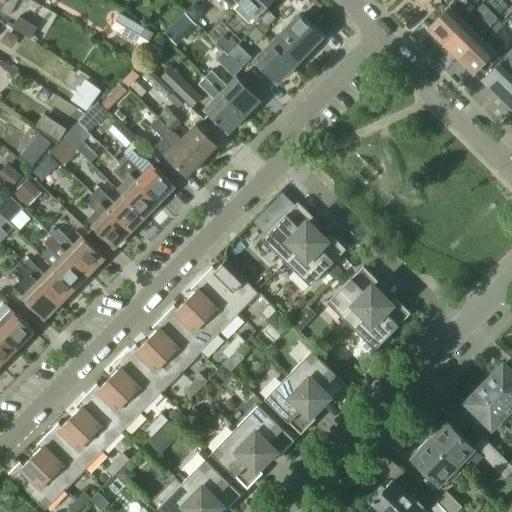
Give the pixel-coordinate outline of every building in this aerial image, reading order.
[(240,0),(233,8),(247,22),(250,21),(251,22),(263,10),(266,8),(265,8),(272,0),(240,0)] [(465,21),(456,12),(468,0),(453,0),(428,27),(443,42),(465,21)] [(501,0),(489,0),(488,2),(499,12),(506,5),(501,0)] [(194,3),(186,11),(194,20),(199,14),(199,9),(194,3)] [(458,57),(497,18),(489,10),(481,18),(483,19),(473,30),(465,21),(443,42),(458,57)] [(145,48),(154,32),(120,13),(111,28),(145,48)] [(314,46),(325,35),(315,25),(313,27),(300,14),(272,43),(293,64),(313,44),(314,46)] [(193,21),(187,15),(177,26),(183,32),(193,21)] [(37,29),(19,18),(13,28),(31,38),(37,29)] [(494,50),(488,45),(506,27),(497,18),(458,57),(473,71),(494,50)] [(255,27),(247,34),(255,41),(262,34),(255,27)] [(227,52),(236,42),(230,37),(227,40),(222,35),(216,41),(227,52)] [(293,64),(272,43),(254,61),(276,82),(293,64)] [(250,57),(237,44),(227,53),(240,66),(250,57)] [(511,47),(481,79),(511,109),(511,107),(511,47)] [(240,66),(227,53),(226,54),(222,50),(215,58),(231,75),(240,66)] [(149,68),(142,75),(164,96),(171,89),(149,68)] [(200,96),(172,68),(162,77),(191,105),(200,96)] [(260,99),(237,76),(227,86),(211,70),(205,77),(243,115),(260,99)] [(127,88),(138,77),(131,71),(121,82),(127,88)] [(243,115),(205,77),(199,83),(215,99),(205,109),(227,131),(243,115)] [(106,110),(125,91),(119,86),(100,104),(106,110)] [(184,102),(177,110),(190,123),(198,116),(184,102)] [(166,109),(158,117),(164,123),(202,160),(216,145),(195,124),(187,132),(179,123),(180,122),(172,115),(166,109)] [(202,160),(164,123),(158,117),(151,124),(164,138),(156,146),(186,176),(202,160)] [(134,137),(117,120),(109,128),(126,145),(134,137)] [(86,138),(77,130),(69,138),(78,146),(86,138)] [(32,166),(50,143),(39,134),(21,157),(32,166)] [(173,186),(152,165),(144,173),(125,154),(118,161),(121,164),(158,201),(173,186)] [(45,182),(61,166),(51,157),(35,173),(45,182)] [(77,162),(69,170),(78,179),(85,171),(77,162)] [(158,201),(121,164),(114,171),(130,187),(122,195),(144,216),(158,201)] [(0,177),(12,187),(20,176),(8,166),(0,176),(0,177)] [(40,194),(27,181),(16,193),(28,206),(40,194)] [(144,216),(122,195),(115,203),(99,187),(92,194),(129,231),(144,216)] [(129,231),(92,194),(85,201),(101,217),(93,225),(114,246),(129,231)] [(0,212),(7,219),(20,206),(9,196),(0,205),(0,212)] [(286,261),(317,229),(308,221),(313,216),(297,201),(262,237),(286,261)] [(103,258),(82,236),(74,245),(57,229),(51,236),(88,273),(103,258)] [(310,284),(345,248),(330,233),(325,237),(317,229),(286,261),(310,284)] [(88,273),(51,236),(44,243),(60,259),(52,267),(74,287),(88,273)] [(74,287),(52,267),(45,274),(28,258),(21,266),(59,302),(74,287)] [(258,292),(225,259),(215,269),(211,265),(200,276),(238,313),(258,292)] [(351,325),(382,293),(373,285),(378,280),(362,265),(327,301),(351,325)] [(59,302),(21,266),(15,272),(21,278),(13,286),(23,296),(44,317),(59,302)] [(238,313),(200,276),(190,287),(194,291),(185,299),(219,332),(238,313)] [(375,348),(410,312),(395,297),(390,301),(382,293),(351,325),(375,348)] [(219,332),(185,299),(177,308),(173,304),(162,315),(199,352),(219,332)] [(34,332),(3,301),(0,304),(0,332),(17,349),(34,332)] [(267,318),(276,310),(269,303),(260,311),(267,318)] [(284,320),(275,312),(267,321),(271,325),(280,325),(284,320)] [(199,352),(162,315),(151,326),(155,330),(147,338),(180,371),(199,352)] [(17,349),(0,332),(0,365),(0,366),(17,349)] [(236,350),(245,341),(238,334),(229,343),(236,350)] [(180,371),(147,338),(139,347),(135,343),(123,354),(161,391),(180,371)] [(228,358),(236,350),(229,343),(221,351),(228,358)] [(347,385),(311,350),(288,374),(319,405),(328,397),(332,401),(347,385)] [(161,391),(123,354),(113,365),(117,369),(108,378),(141,411),(161,391)] [(511,373),(503,365),(486,383),(511,409),(511,373)] [(198,389),(206,380),(199,373),(191,382),(198,389)] [(319,405),(288,374),(264,398),(300,433),(315,418),(311,414),(319,405)] [(141,411),(108,378),(100,386),(96,382),(85,394),(122,430),(141,411)] [(190,397),(198,389),(191,382),(183,390),(190,397)] [(511,415),(511,409),(486,383),(467,402),(492,426),(503,415),(508,420),(511,415)] [(122,430),(85,394),(74,404),(78,408),(69,417),(103,450),(122,430)] [(294,440),(258,404),(234,428),(266,459),(274,451),(279,455),(294,440)] [(159,428),(167,420),(161,413),(152,421),(159,428)] [(103,450),(69,417),(61,425),(57,421),(46,433),(84,469),(103,450)] [(151,437),(159,428),(152,421),(144,430),(151,437)] [(163,427),(160,430),(171,441),(179,432),(168,422),(163,427)] [(511,473),(511,467),(492,447),(492,446),(483,437),(473,447),(448,423),(431,440),(456,465),(466,454),(476,464),(483,457),(506,480),(511,473)] [(266,459),(234,428),(211,452),(247,488),(262,472),(258,468),(266,459)] [(84,469),(46,433),(36,443),(40,447),(31,456),(64,489),(84,469)] [(456,465),(431,440),(413,458),(443,487),(449,480),(445,476),(456,465)] [(121,467),(129,459),(122,452),(114,460),(121,467)] [(64,489),(31,456),(23,464),(19,460),(7,472),(45,509),(64,489)] [(240,494),(204,459),(181,482),(210,511),(214,511),(221,505),(225,510),(240,494)] [(112,476),(121,467),(114,460),(105,469),(112,476)] [(210,511),(181,482),(175,477),(151,501),(162,511),(210,511)] [(427,511),(413,498),(410,500),(391,481),(372,500),(384,511),(427,511)] [(82,506),(91,498),(84,491),(75,499),(82,506)] [(454,511),(461,506),(447,492),(438,501),(448,511),(454,511)] [(71,511),(76,511),(82,506),(75,499),(67,508),(71,511)] [(448,511),(438,501),(431,508),(433,511),(448,511)]
